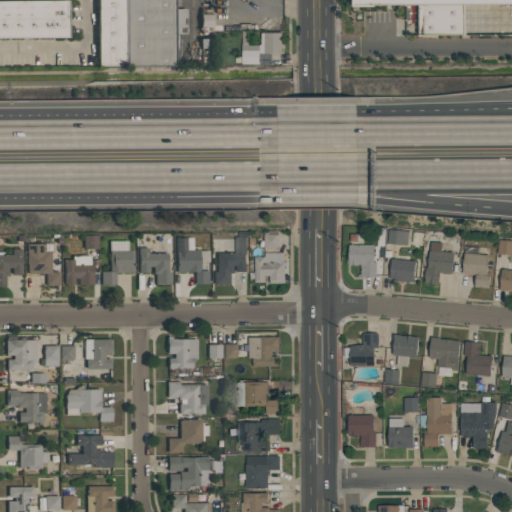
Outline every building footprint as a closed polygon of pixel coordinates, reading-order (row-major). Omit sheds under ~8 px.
[(0,0),(66,0),(67,38),(0,38),(0,0)] [(122,0),(123,66),(96,66),(95,0),(122,0)] [(172,0),(173,9),(186,9),(186,33),(174,33),(174,66),(125,66),(124,0),(172,0)] [(374,6),(374,8),(354,8),(354,0),(511,0),(511,5),(419,6),(374,6)] [(511,5),(419,6),(420,36),(511,35),(511,5)] [(211,26),(211,14),(200,14),(200,26),(211,26)] [(387,244),(388,230),(408,232),(407,245),(387,244)] [(245,272),(236,272),(236,265),(231,265),(231,273),(229,273),(229,283),(213,283),(213,271),(216,271),(216,252),(236,252),(235,237),(238,237),(238,232),(248,232),(248,237),(245,237),(245,272)] [(98,235),(98,248),(83,248),(83,235),(98,235)] [(277,235),(277,249),(263,249),(263,235),(277,235)] [(176,272),(176,237),(187,237),(187,249),(199,249),(199,270),(208,270),(208,283),(194,283),(194,272),(176,272)] [(132,272),(115,273),(115,284),(101,284),(101,271),(109,271),(109,240),(128,240),(128,250),(133,250),(133,270),(132,270),(132,272)] [(511,241),(511,255),(497,254),(498,240),(511,241)] [(51,271),(59,271),(59,285),(45,285),(45,273),(27,273),(27,272),(26,272),(26,243),(44,243),(44,250),(50,250),(51,271)] [(438,284),(424,283),(425,267),(427,267),(428,252),(429,252),(430,243),(441,244),(440,252),(453,253),(451,274),(439,273),(438,284)] [(171,284),(155,284),(155,273),(153,273),(153,266),(148,266),(148,272),(139,272),(138,247),(148,247),(148,253),(154,253),(154,244),(167,244),(167,253),(167,267),(168,267),(168,272),(170,272),(171,284)] [(373,245),(373,262),(375,262),(375,277),(360,277),(360,271),(361,271),(361,268),(360,268),(360,265),(358,265),(358,266),(348,266),(348,245),(373,245)] [(22,274),(11,274),(11,268),(7,268),(7,275),(5,275),(5,285),(0,285),(0,251),(3,251),(3,254),(11,254),(11,248),(21,248),(22,274)] [(284,283),(269,283),(269,276),(264,276),(264,282),(254,282),(254,257),(264,257),(264,253),(284,253),(284,283)] [(475,275),(461,274),(463,253),(488,255),(486,276),(489,276),(488,288),(474,287),(475,275)] [(63,259),(72,259),(72,255),(90,255),(90,264),(92,264),(93,284),(78,284),(78,277),(73,277),(73,284),(64,284),(63,259)] [(415,261),(413,282),(394,281),(394,279),(389,279),(390,259),(393,259),(393,258),(395,258),(395,259),(415,261)] [(511,290),(508,290),(508,291),(499,290),(501,269),(511,269),(511,290)] [(349,366),(349,346),(356,346),(356,345),(362,345),(362,333),(378,333),(378,348),(374,348),(374,366),(354,366),(354,367),(352,367),(352,366),(349,366)] [(407,367),(396,366),(397,356),(392,355),(393,340),(392,340),(392,334),(400,335),(400,336),(406,336),(406,335),(409,336),(418,337),(416,357),(408,357),(407,367)] [(167,367),(167,358),(173,357),(173,353),(166,353),(166,336),(171,336),(171,338),(196,338),(196,359),(192,359),(192,367),(167,367)] [(278,352),(271,352),(271,356),(277,356),(277,366),(253,367),(253,359),(248,359),(248,337),(278,337),(278,352)] [(437,359),(428,358),(430,337),(439,338),(439,339),(441,339),(451,340),(451,341),(459,341),(456,370),(450,370),(451,368),(436,367),(437,359)] [(83,359),(83,339),(111,339),(111,354),(104,354),(104,358),(111,358),(111,369),(85,369),(85,359),(83,359)] [(6,369),(6,359),(13,359),(13,354),(5,354),(5,340),(34,340),(34,362),(32,362),(32,369),(6,369)] [(491,356),(489,376),(465,374),(467,356),(463,356),(464,341),(482,343),(482,346),(480,345),(479,348),(478,353),(479,353),(479,355),(491,356)] [(223,358),(223,344),(237,343),(237,358),(223,358)] [(221,358),(207,358),(207,344),(221,344),(221,358)] [(57,345),(57,366),(43,366),(43,345),(57,345)] [(73,345),(73,359),(59,359),(59,345),(73,345)] [(511,385),(509,384),(510,378),(500,377),(502,356),(511,356),(511,385)] [(398,385),(383,383),(384,369),(399,371),(398,385)] [(420,387),(422,372),(436,374),(435,388),(420,387)] [(207,384),(207,405),(203,405),(203,413),(178,413),(178,404),(180,404),(180,399),(177,399),(177,397),(166,397),(166,381),(179,381),(179,384),(198,384),(207,384)] [(236,406),(236,383),(243,383),(243,382),(264,382),(264,383),(267,383),(267,394),(265,394),(265,400),(278,400),(278,414),(265,414),(265,406),(236,406)] [(83,388),(83,389),(99,389),(99,407),(111,407),(111,421),(98,421),(98,412),(78,412),(78,415),(65,415),(65,408),(64,408),(64,394),(66,394),(66,391),(68,390),(69,389),(71,389),(74,389),(75,388),(76,386),(78,386),(79,386),(81,386),(83,386),(83,388)] [(17,422),(17,412),(24,412),(24,407),(16,407),(16,405),(6,405),(6,390),(18,390),(18,393),(45,392),(45,412),(43,412),(43,422),(17,422)] [(403,412),(403,398),(418,398),(418,412),(403,412)] [(423,435),(426,435),(426,416),(425,416),(425,398),(440,398),(440,404),(451,404),(451,434),(437,434),(437,447),(423,447),(423,435)] [(460,436),(460,404),(480,403),(480,402),(496,402),(496,413),(491,429),(484,430),(484,433),(486,433),(486,448),(472,448),(472,436),(469,436),(469,438),(464,438),(464,436),(460,436)] [(511,419),(498,416),(501,402),(511,404),(511,419)] [(347,435),(347,415),(373,415),(373,433),(375,433),(375,447),(359,447),(359,435),(356,435),(356,436),(351,436),(351,435),(347,435)] [(181,443),(181,452),(167,452),(167,438),(178,438),(178,420),(180,420),(180,419),(201,419),(201,423),(202,422),(202,425),(207,425),(207,436),(203,436),(203,441),(201,441),(201,443),(181,443)] [(241,451),(241,443),(237,443),(237,423),(260,423),(260,419),(267,419),(278,419),(278,435),(266,435),(266,438),(261,438),(261,441),(267,441),(267,451),(241,451)] [(387,447),(387,427),(388,427),(388,419),(402,419),(402,427),(412,427),(412,448),(397,448),(397,447),(396,447),(396,448),(389,448),(389,447),(387,447)] [(511,456),(508,455),(508,454),(502,453),(502,454),(495,452),(496,447),(497,447),(501,431),(505,432),(507,421),(511,422),(511,456)] [(100,435),(100,445),(94,445),(94,450),(101,450),(101,452),(112,452),(112,467),(100,467),(100,466),(93,466),(93,464),(66,464),(66,453),(81,452),(81,445),(75,445),(75,435),(100,435)] [(6,450),(6,436),(20,436),(20,444),(40,444),(40,451),(47,451),(47,462),(40,462),(40,468),(18,468),(18,450),(6,450)] [(278,456),(278,469),(267,469),(267,487),(265,487),(265,489),(245,489),(245,465),(246,455),(257,455),(257,456),(278,456)] [(207,456),(207,472),(206,472),(206,485),(199,485),(199,486),(187,486),(187,490),(168,490),(167,473),(178,473),(178,471),(185,471),(185,467),(180,467),(180,470),(167,470),(167,456),(179,456),(179,457),(207,456)] [(113,511),(85,511),(85,495),(86,495),(86,486),(112,485),(112,496),(106,496),(106,500),(113,500),(113,511)] [(34,511),(6,511),(6,501),(13,501),(13,497),(7,497),(7,486),(32,486),(32,496),(27,496),(27,505),(34,505),(34,511)] [(182,511),(182,508),(170,508),(170,493),(185,493),(185,502),(210,502),(210,511),(182,511)] [(242,493),(248,493),(248,494),(260,494),(260,493),(267,493),(267,503),(261,503),(261,508),(268,508),(268,510),(279,510),(279,511),(240,511),(240,502),(242,502),(242,493)] [(58,495),(58,510),(44,510),(44,495),(58,495)] [(74,495),(74,509),(61,509),(60,495),(74,495)]
